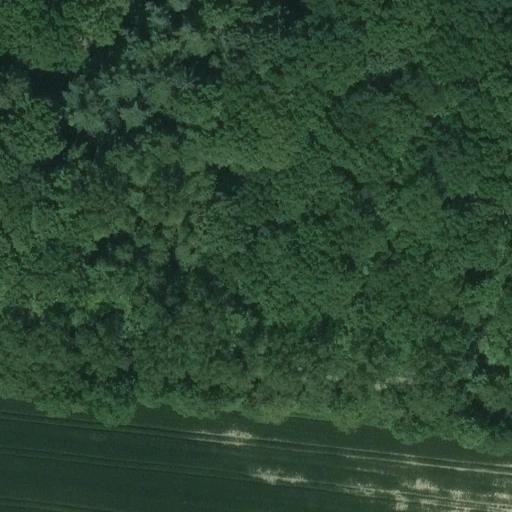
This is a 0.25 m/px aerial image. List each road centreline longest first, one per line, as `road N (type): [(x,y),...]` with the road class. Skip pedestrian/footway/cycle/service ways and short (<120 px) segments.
road 1 (unclassified): [(0,345),(511,393)]
road 2 (unclassified): [(0,113),(135,0)]
